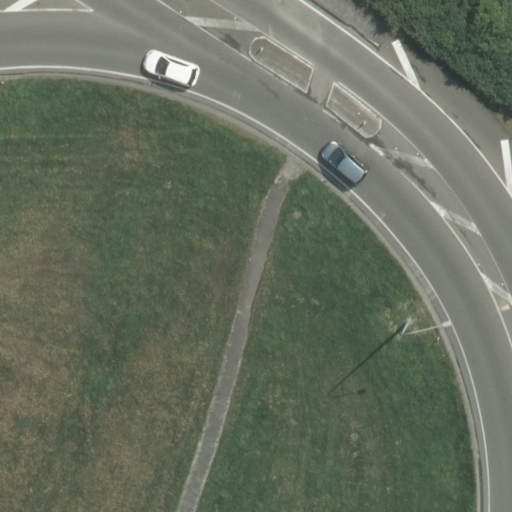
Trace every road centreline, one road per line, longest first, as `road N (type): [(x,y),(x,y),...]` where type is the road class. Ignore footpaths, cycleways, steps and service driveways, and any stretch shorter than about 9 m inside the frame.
road 1 (secondary): [(263,50),(407,150),(471,233),(511,319)]
road 2 (motorway): [(263,50),(124,32),(0,40)]
